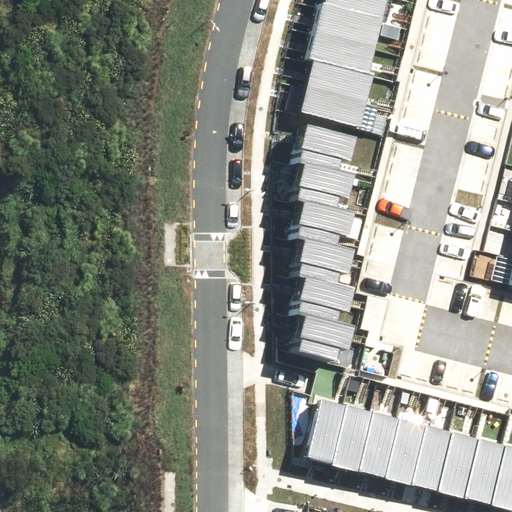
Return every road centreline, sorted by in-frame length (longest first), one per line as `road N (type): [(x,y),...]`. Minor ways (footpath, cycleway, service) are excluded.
road 1 (residential): [(238,0),(210,166),(211,511)]
road 2 (residential): [(511,351),(401,322),(482,0)]
